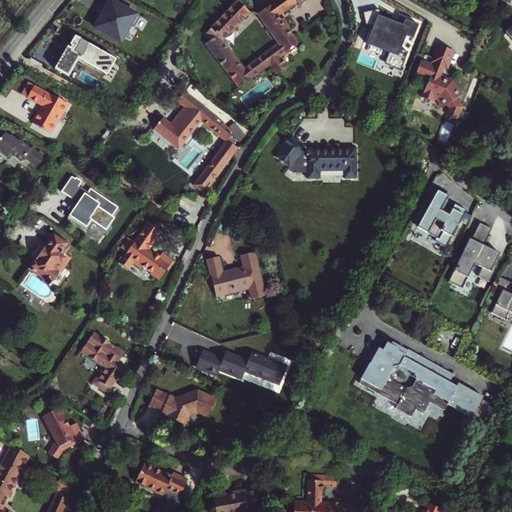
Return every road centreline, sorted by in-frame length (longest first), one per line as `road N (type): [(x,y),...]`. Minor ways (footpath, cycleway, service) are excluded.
road 1 (residential): [(119,424),(229,181),(277,110),(324,83)]
road 2 (residential): [(372,471),(304,439),(247,465),(207,466),(119,424)]
road 3 (residential): [(324,83),(424,145),(511,221)]
